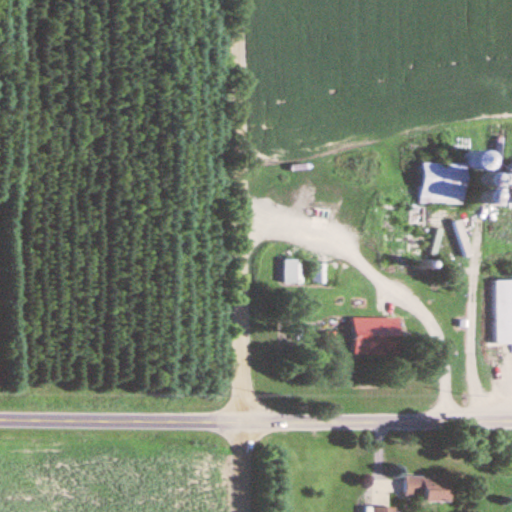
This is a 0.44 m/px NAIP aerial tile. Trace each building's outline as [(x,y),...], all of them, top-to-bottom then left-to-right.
[(452,201),(452,167),(467,167),(467,152),(452,152),(452,162),(410,162),(410,201),(452,201)] [(511,161),(497,163),(501,186),(511,184),(511,161)] [(326,282),(326,260),(275,260),(275,282),(326,282)] [(485,343),(511,342),(511,279),(485,279),(485,343)] [(389,345),(389,325),(345,325),(345,345),(389,345)] [(411,500),(436,500),(436,476),(397,476),(397,495),(411,495),(411,500)]
